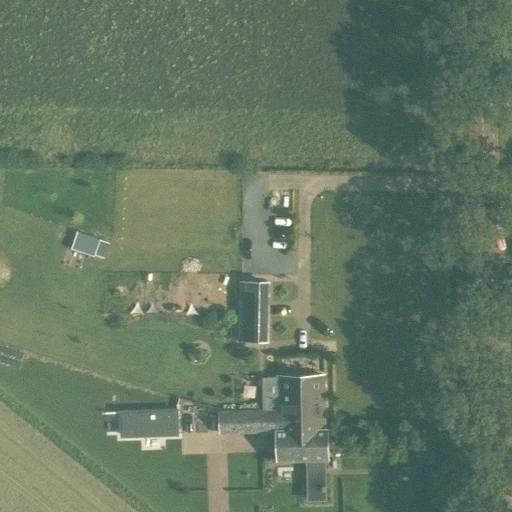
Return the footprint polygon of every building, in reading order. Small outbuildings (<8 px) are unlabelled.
[(102,236),(105,223),(82,217),(79,230),(102,236)] [(99,239),(77,232),(71,249),(93,256),(99,239)] [(268,341),(270,282),(240,281),(239,340),(268,341)] [(277,434),(328,433),(328,429),(325,429),(324,375),(279,376),(280,410),(219,411),(219,432),(277,431),(277,434)] [(119,412),(120,440),(179,437),(178,410),(119,412)] [(326,460),(329,460),(328,433),(277,434),(278,460),(306,460),(307,469),(326,469),(326,460)]
